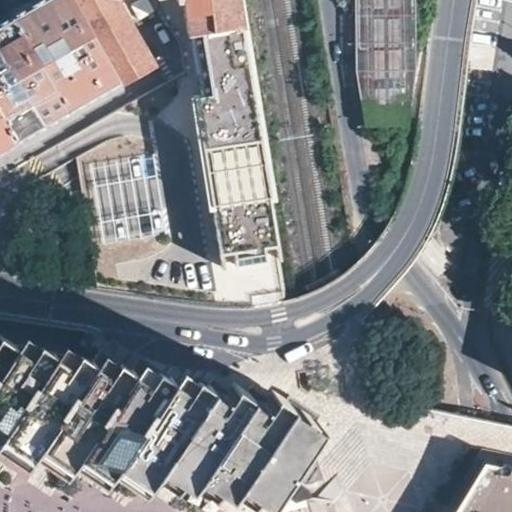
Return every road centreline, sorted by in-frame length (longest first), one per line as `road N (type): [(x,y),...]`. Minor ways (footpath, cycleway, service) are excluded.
road 1 (tertiary): [(326,0),(356,184),(368,213),(466,343),(511,421)]
road 2 (unclassified): [(0,326),(283,375),(296,398),(314,511)]
road 3 (unclassified): [(52,301),(66,311),(267,337),(326,319),(368,277)]
road 4 (unclassified): [(368,277),(289,312),(223,316),(69,295),(52,301)]
road 5 (unclassified): [(368,277),(410,224),(421,195),(454,0)]
road 6 (residential): [(158,71),(0,161)]
